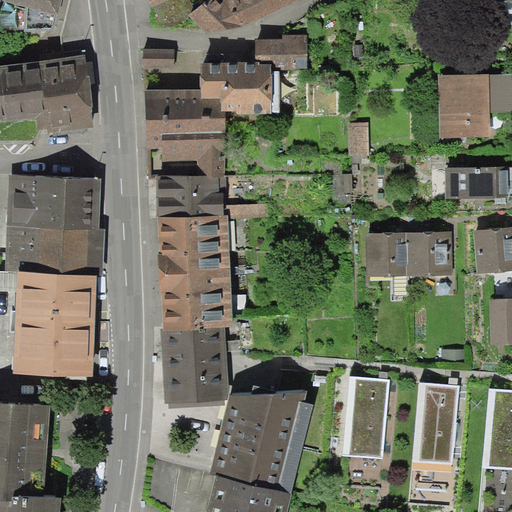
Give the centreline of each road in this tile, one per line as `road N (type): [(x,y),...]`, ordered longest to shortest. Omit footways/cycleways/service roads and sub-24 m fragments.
road 1 (secondary): [(113,511),(126,393),(122,151)]
road 2 (residential): [(114,52),(135,38),(233,42),(327,0)]
road 3 (residential): [(0,153),(122,151)]
